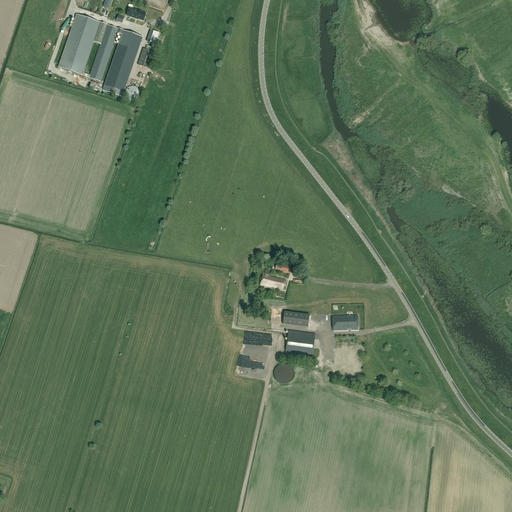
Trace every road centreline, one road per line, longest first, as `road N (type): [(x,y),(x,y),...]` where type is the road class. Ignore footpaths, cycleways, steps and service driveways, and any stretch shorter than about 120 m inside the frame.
road 1 (tertiary): [(511,453),(474,417),(393,281),(276,125),(261,76),(267,0)]
road 2 (track): [(238,511),(272,360)]
